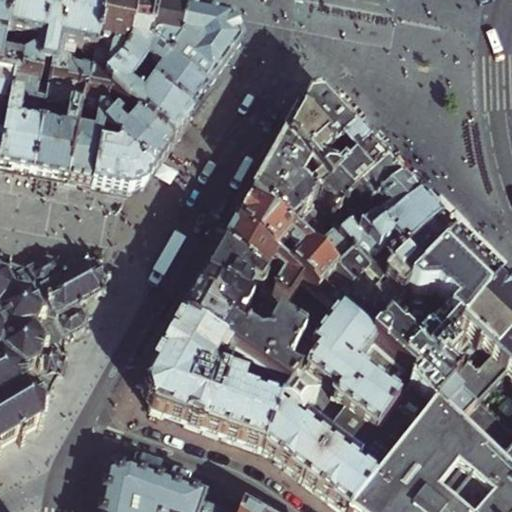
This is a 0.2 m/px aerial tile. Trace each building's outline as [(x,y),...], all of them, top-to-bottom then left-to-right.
[(0,0),(0,60),(11,0),(0,0)] [(85,94),(100,7),(93,6),(75,3),(60,0),(11,0),(0,60),(0,77),(15,80),(41,85),(40,91),(49,93),(50,87),(85,94)] [(126,60),(127,55),(134,14),(119,11),(100,7),(85,94),(108,98),(109,99),(100,91),(112,74),(126,60)] [(143,16),(134,14),(127,55),(143,64),(144,57),(152,17),(143,16)] [(169,21),(152,17),(144,57),(166,75),(177,56),(183,23),(175,22),(169,21)] [(238,56),(227,32),(219,30),(207,28),(197,26),(183,23),(177,56),(166,75),(204,105),(212,93),(229,69),(238,56)] [(143,64),(127,55),(126,60),(112,74),(152,93),(153,94),(166,75),(144,57),(143,64)] [(112,74),(100,91),(109,99),(122,109),(172,152),(182,137),(189,126),(153,94),(152,93),(112,74)] [(153,94),(189,126),(199,112),(204,105),(166,75),(153,94)] [(0,161),(15,80),(0,77),(0,161)] [(41,85),(15,80),(0,161),(0,172),(19,177),(32,179),(49,93),(40,91),(41,85)] [(49,93),(32,179),(54,183),(69,186),(85,94),(50,87),(49,93)] [(85,94),(69,186),(83,188),(92,190),(102,133),(103,131),(113,120),(106,115),(109,99),(108,98),(85,94)] [(319,104),(304,107),(298,117),(326,149),(321,154),(343,179),(351,170),(337,154),(345,147),(352,141),(348,137),(327,114),(319,104)] [(113,120),(103,131),(124,153),(154,178),(164,163),(172,152),(122,109),(113,120)] [(332,228),(382,174),(379,170),(370,161),(365,155),(351,170),(343,179),(321,154),(326,149),(298,117),(290,132),(282,145),(322,194),(304,212),(312,219),(322,229),(328,235),(333,230),(332,228)] [(92,190),(129,197),(145,191),(149,184),(154,178),(124,153),(103,131),(102,133),(92,190)] [(351,170),(365,155),(359,149),(352,141),(345,147),(337,154),(351,170)] [(257,190),(250,201),(269,218),(274,222),(294,240),(312,219),(304,212),(322,194),(282,145),(278,153),(266,173),(257,190)] [(348,238),(398,191),(390,183),(382,174),(332,228),(333,230),(328,235),(340,246),(348,238)] [(364,255),(415,210),(407,202),(398,191),(348,238),(364,255)] [(243,213),(235,227),(315,296),(333,275),(305,250),(294,240),(274,222),(269,218),(250,201),(243,213)] [(406,264),(436,231),(425,220),(415,210),(364,255),(348,238),(340,246),(356,263),(383,289),(392,280),(389,273),(406,264)] [(315,296),(235,227),(229,238),(219,256),(285,308),(274,327),(299,341),(309,346),(336,314),(315,296)] [(328,235),(322,229),(305,250),(333,275),(339,281),(356,263),(340,246),(328,235)] [(399,308),(452,247),(448,243),(438,233),(436,231),(406,264),(389,273),(392,280),(383,289),(356,263),(339,281),(348,290),(370,310),(380,299),(392,310),(396,306),(399,308)] [(443,355),(496,290),(493,286),(475,270),(452,247),(399,308),(396,306),(392,310),(380,299),(370,310),(392,330),(377,349),(400,369),(417,384),(408,394),(400,403),(390,416),(413,436),(464,374),(443,355)] [(0,458),(1,458),(0,456),(0,449),(16,440),(20,447),(25,444),(21,437),(37,429),(41,431),(43,427),(40,425),(41,412),(48,412),(48,408),(45,407),(50,393),(54,393),(55,389),(51,388),(55,377),(60,379),(67,356),(62,354),(65,344),(67,345),(68,340),(69,340),(70,338),(72,340),(74,339),(73,335),(81,326),(83,328),(85,326),(83,324),(88,319),(92,320),(92,317),(87,317),(85,310),(87,308),(83,305),(101,296),(104,297),(107,294),(104,292),(106,283),(110,282),(110,278),(106,278),(101,268),(104,264),(100,261),(97,265),(88,262),(87,258),(84,259),(85,262),(66,271),(65,268),(61,268),(57,262),(60,260),(58,257),(54,260),(48,258),(48,254),(44,254),(44,258),(33,264),(30,263),(28,264),(30,266),(25,269),(25,267),(22,266),(22,268),(11,265),(12,260),(7,260),(4,263),(0,262),(0,458)] [(248,299),(250,297),(263,305),(256,317),(274,327),(285,308),(219,256),(210,271),(201,286),(245,311),(249,305),(248,299)] [(245,311),(201,286),(193,301),(181,322),(179,325),(223,353),(254,374),(285,396),(298,378),(285,368),(299,341),(274,327),(256,317),(245,311)] [(352,316),(346,323),(377,349),(392,330),(370,310),(348,290),(337,302),(352,316)] [(511,511),(511,305),(496,290),(443,355),(464,374),(413,436),(397,455),(350,511),(511,511)] [(400,403),(360,371),(377,349),(346,323),(336,314),(309,346),(316,351),(298,378),(285,396),(279,413),(263,458),(271,465),(285,475),(334,511),(350,511),(397,455),(373,435),(390,416),(400,403)] [(149,379),(141,392),(151,416),(261,457),(263,458),(279,413),(256,404),(259,396),(213,379),(223,353),(179,325),(149,379)] [(417,384),(400,369),(391,380),(408,394),(417,384)] [(122,468),(107,471),(107,474),(104,476),(105,479),(104,482),(101,498),(98,511),(239,511),(128,473),(128,471),(125,470),(124,470),(122,468)]
